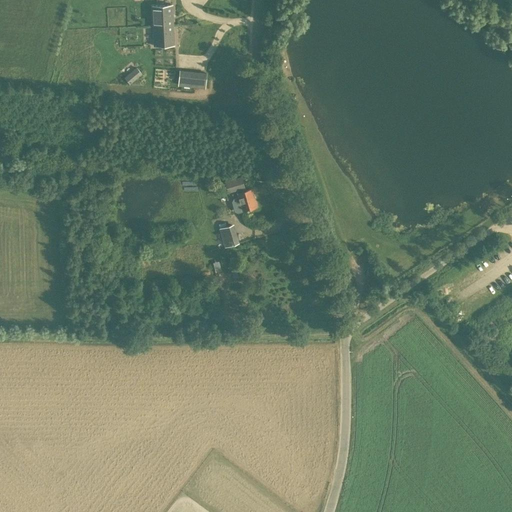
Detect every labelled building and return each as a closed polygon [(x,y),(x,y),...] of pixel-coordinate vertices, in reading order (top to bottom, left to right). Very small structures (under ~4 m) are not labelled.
[(152,6),(153,26),(173,25),(172,5),(152,6)] [(174,45),(173,25),(153,26),(154,46),(174,45)] [(123,77),(129,84),(142,73),(136,66),(123,77)] [(204,87),(206,73),(180,71),(178,85),(204,87)] [(251,189),(246,190),(241,176),(224,181),(227,193),(236,190),(238,197),(233,198),(231,201),(234,211),(237,212),(242,211),(256,207),(251,189)] [(232,225),(220,228),(225,246),(237,243),(232,225)]
